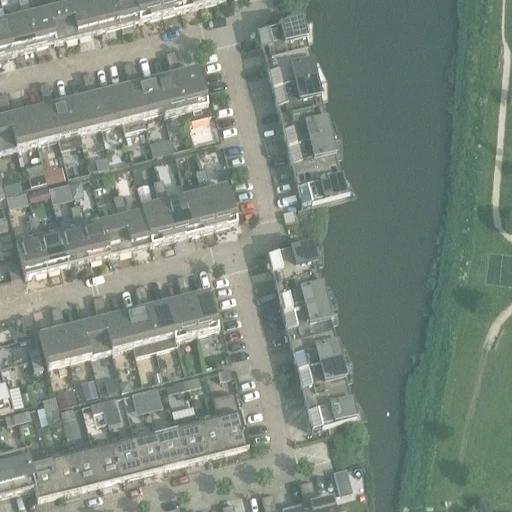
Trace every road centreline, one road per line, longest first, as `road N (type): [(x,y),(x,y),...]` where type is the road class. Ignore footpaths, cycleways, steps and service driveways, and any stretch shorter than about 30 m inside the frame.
road 1 (residential): [(232,254),(249,249),(271,221),(221,30)]
road 2 (residential): [(0,315),(232,254)]
road 3 (residential): [(221,30),(0,84)]
road 4 (residential): [(285,462),(232,254)]
road 5 (residential): [(90,511),(285,462)]
